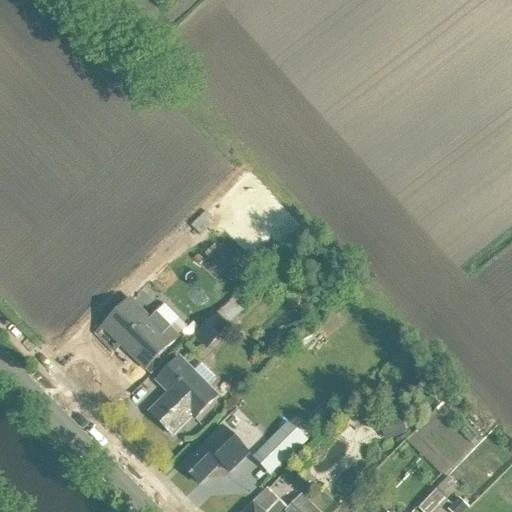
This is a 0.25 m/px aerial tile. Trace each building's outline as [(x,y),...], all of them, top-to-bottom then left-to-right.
[(153,323),(131,301),(96,335),(115,354),(123,347),(146,370),(179,337),(169,327),(162,335),(152,325),(153,323)] [(194,339),(207,352),(230,329),(217,316),(194,339)] [(155,384),(168,396),(150,414),(172,437),(191,419),(195,422),(219,398),(180,359),(155,384)] [(385,443),(407,434),(401,420),(380,428),(385,443)] [(199,485),(221,464),(231,475),(251,455),(223,428),(204,447),(182,468),(199,485)] [(269,511),(278,503),(267,491),(246,511),(269,511)] [(419,511),(434,511),(444,501),(435,493),(418,511),(419,511)] [(287,511),(317,511),(302,497),(287,511)] [(447,511),(466,511),(469,510),(459,500),(447,511)]
